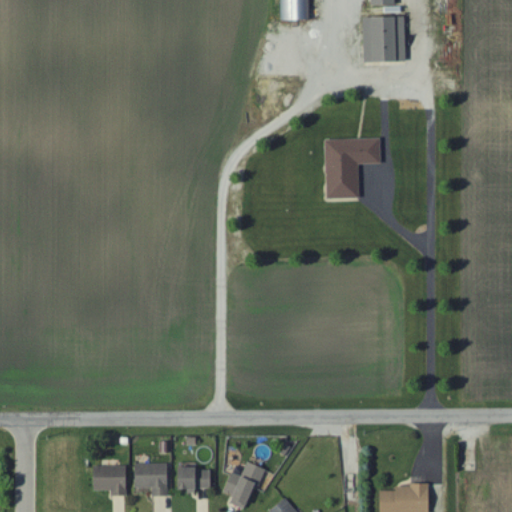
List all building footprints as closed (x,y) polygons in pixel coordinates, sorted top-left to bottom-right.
[(282,0),(283,22),(312,22),(311,0),(282,0)] [(409,63),(408,18),(366,19),(367,64),(409,63)] [(329,199),(362,198),(361,165),(383,164),(382,140),(327,141),(329,199)] [(233,473),(225,495),(253,504),(265,468),(249,462),(244,477),(233,473)] [(171,496),(171,464),(136,465),(137,488),(154,488),(155,497),(171,496)] [(95,491),(112,491),(112,496),(130,496),(130,466),(95,467),(95,491)] [(213,490),(213,469),(181,468),(180,489),(213,490)] [(382,491),(382,511),(432,511),(432,484),(399,485),(399,491),(382,491)] [(299,511),(287,498),(270,511),(299,511)]
